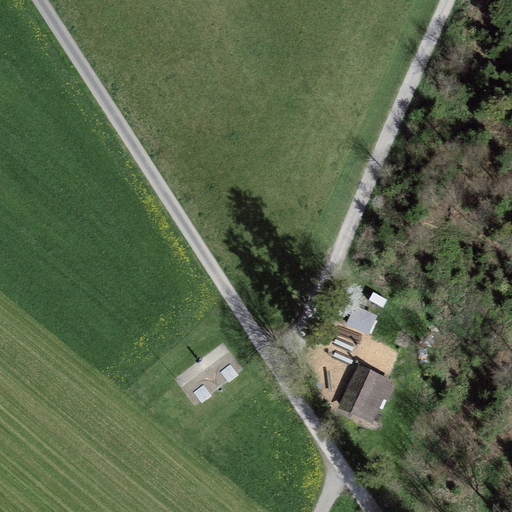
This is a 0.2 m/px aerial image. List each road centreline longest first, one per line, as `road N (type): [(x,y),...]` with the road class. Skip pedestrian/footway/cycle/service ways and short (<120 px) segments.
road 1 (track): [(272,372),(34,0)]
road 2 (track): [(446,0),(272,372)]
